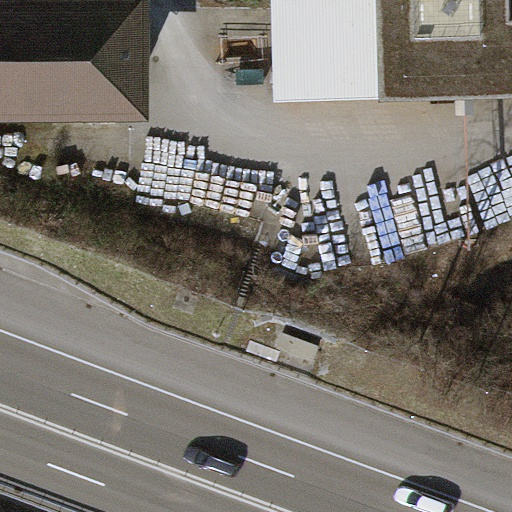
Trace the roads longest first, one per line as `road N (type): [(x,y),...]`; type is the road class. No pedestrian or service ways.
road 1 (motorway): [(392,511),(0,366)]
road 2 (motorway): [(178,511),(0,445)]
